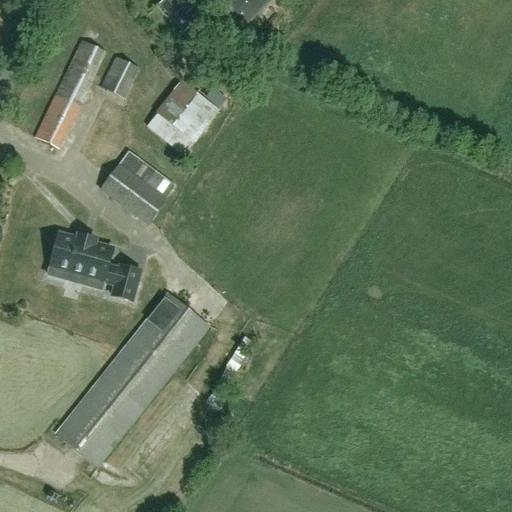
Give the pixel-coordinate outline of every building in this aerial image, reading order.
[(177,23),(186,15),(172,0),(166,0),(161,5),(177,23)] [(104,53),(81,42),(35,139),(58,150),(104,53)] [(123,101),(139,71),(116,60),(101,89),(123,101)] [(182,157),(194,144),(218,112),(181,82),(155,114),(156,115),(156,116),(146,128),(182,157)] [(166,201),(165,201),(175,187),(128,153),(119,166),(118,165),(100,190),(147,226),(166,201)] [(48,276),(67,282),(70,273),(83,277),(81,286),(101,291),(104,283),(115,286),(112,298),(131,303),(140,272),(120,267),(119,271),(108,268),(113,250),(94,245),(95,241),(78,237),(77,240),(59,235),(48,276)] [(209,328),(168,295),(56,436),(97,468),(209,328)]
